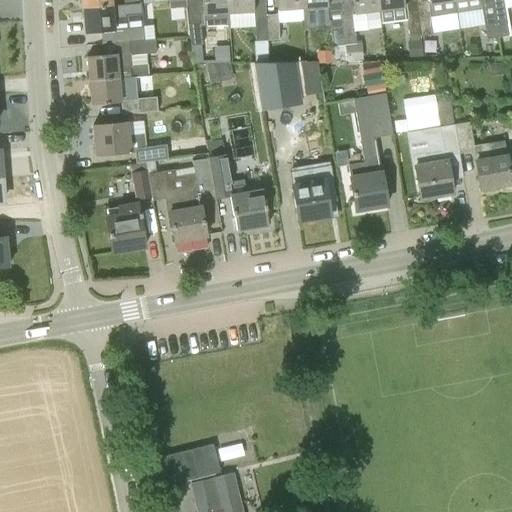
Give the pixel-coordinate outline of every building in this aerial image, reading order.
[(81,0),(82,9),(112,6),(111,0),(81,0)] [(187,8),(186,3),(185,0),(182,0),(169,1),(169,9),(187,8)] [(192,63),(202,63),(202,61),(200,46),(202,45),(200,27),(229,25),(227,0),(202,0),(203,2),(186,3),(187,8),(192,63)] [(268,41),(266,16),(264,0),(227,0),(229,25),(230,28),(254,27),(256,41),(268,41)] [(276,0),(277,9),(302,7),(301,0),(276,0)] [(330,21),(332,47),(345,45),(340,0),(327,2),(326,0),(301,0),(302,7),(326,6),(327,21),(330,21)] [(363,61),(361,45),(356,44),(353,19),(355,19),(355,15),(379,12),(377,0),(339,0),(340,0),(345,45),(347,61),(360,61),(363,61)] [(377,0),(379,12),(405,9),(409,37),(420,36),(415,0),(377,0)] [(430,17),(456,13),(453,0),(415,0),(420,36),(432,35),(430,17)] [(453,0),(456,13),(481,10),(485,28),(496,26),(491,0),(453,0)] [(491,0),(496,26),(507,24),(504,0),(491,0)] [(144,40),(140,4),(124,5),(112,6),(82,9),(85,33),(100,32),(102,45),(127,42),(127,41),(144,40)] [(268,41),(279,40),(277,15),(266,16),(268,41)] [(127,41),(127,42),(128,53),(87,56),(89,81),(149,76),(147,54),(156,53),(155,40),(144,40),(127,41)] [(420,42),(409,43),(411,58),(422,57),(420,42)] [(333,61),(333,49),(319,50),(320,62),(333,61)] [(214,60),(214,63),(229,63),(229,53),(214,54),(214,60)] [(385,94),(379,61),(363,61),(360,61),(367,97),(385,94)] [(302,104),(295,63),(255,64),(263,111),(302,104)] [(502,63),(491,64),(492,75),(503,74),(502,63)] [(122,102),(121,91),(150,88),(149,76),(89,81),(91,105),(122,102)] [(370,208),(386,205),(375,139),(392,135),(385,94),(367,97),(353,99),(363,162),(348,165),(355,211),(358,210),(357,209),(370,207),(370,208)] [(157,97),(124,100),(126,115),(158,112),(157,97)] [(445,155),(459,152),(453,125),(454,125),(449,100),(436,102),(440,127),(406,133),(412,168),(414,167),(420,200),(452,194),(445,155)] [(136,164),(146,162),(154,161),(154,162),(179,158),(177,145),(167,146),(166,145),(146,148),(144,135),(128,136),(126,122),(93,125),(95,156),(131,153),(134,153),(136,164)] [(474,146),(470,122),(454,125),(453,125),(459,152),(472,150),(474,160),(473,161),(480,189),(511,184),(502,141),(474,146)] [(208,158),(221,156),(219,141),(206,143),(208,158)] [(208,158),(214,188),(228,186),(223,156),(221,156),(208,158)] [(146,162),(147,170),(151,195),(163,193),(174,242),(206,236),(196,191),(214,188),(208,158),(192,161),(194,173),(175,176),(174,170),(157,173),(154,162),(154,161),(146,162)] [(151,197),(151,195),(147,170),(131,173),(135,200),(151,197)] [(291,173),(298,220),(330,215),(323,180),(310,182),(308,170),(291,173)] [(268,226),(261,189),(228,194),(236,231),(237,231),(237,230),(267,225),(267,226),(268,226)] [(106,215),(106,218),(112,253),(114,252),(114,250),(129,248),(129,250),(144,247),(136,201),(116,204),(118,213),(106,215)] [(0,237),(0,266),(9,266),(6,237),(0,237)] [(160,504),(182,497),(179,483),(219,473),(213,445),(150,460),(160,504)] [(242,511),(232,473),(190,484),(197,511),(242,511)]
